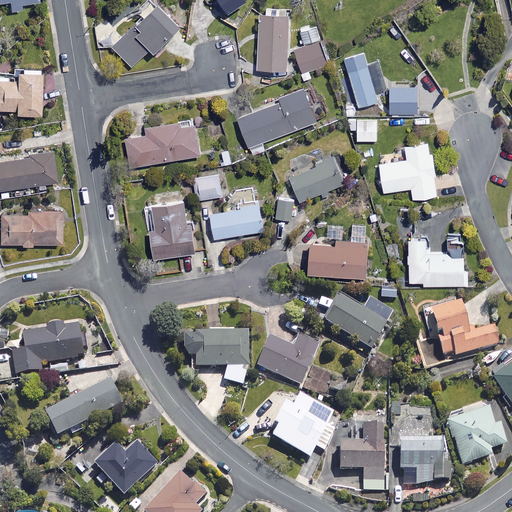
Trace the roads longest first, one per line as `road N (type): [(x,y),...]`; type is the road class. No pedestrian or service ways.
road 1 (residential): [(256,477),(174,401),(119,302)]
road 2 (residential): [(109,272),(80,99)]
road 3 (residential): [(511,276),(475,198),(476,129)]
road 4 (residential): [(216,61),(205,78),(80,99)]
road 5 (residential): [(249,281),(119,302)]
